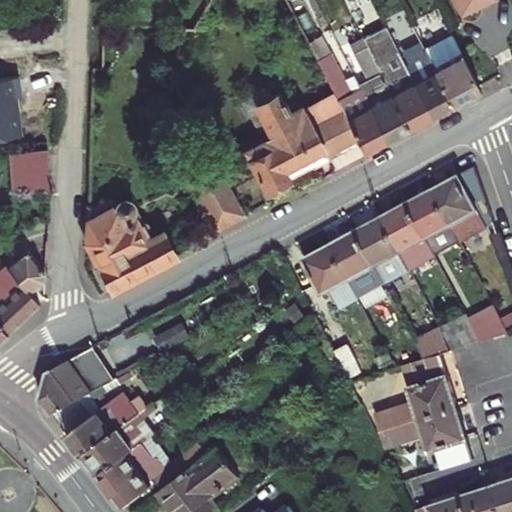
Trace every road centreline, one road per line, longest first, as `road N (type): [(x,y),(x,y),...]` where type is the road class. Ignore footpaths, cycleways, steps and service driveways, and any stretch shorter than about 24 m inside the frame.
road 1 (residential): [(74,332),(484,117)]
road 2 (residential): [(74,332),(68,286),(79,0)]
road 3 (secondary): [(97,511),(53,453),(0,406)]
